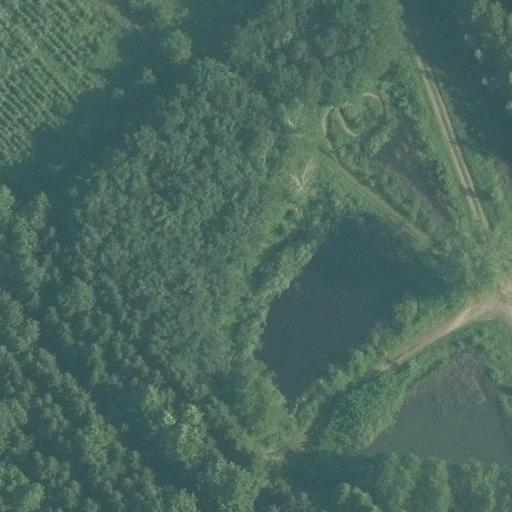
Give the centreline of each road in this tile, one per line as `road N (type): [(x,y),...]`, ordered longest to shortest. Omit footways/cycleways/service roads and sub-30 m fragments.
road 1 (track): [(511,303),(399,0)]
road 2 (track): [(511,297),(417,343),(340,396),(265,493)]
road 3 (track): [(509,298),(437,252),(265,113)]
road 4 (track): [(265,113),(104,0)]
